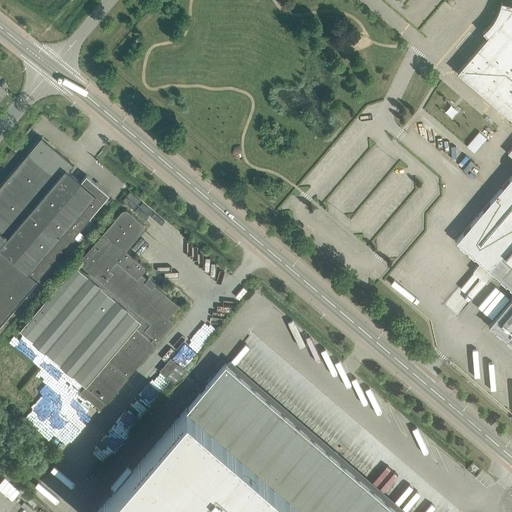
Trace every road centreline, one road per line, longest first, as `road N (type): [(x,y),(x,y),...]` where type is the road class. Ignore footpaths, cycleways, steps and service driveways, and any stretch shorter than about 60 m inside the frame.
road 1 (unclassified): [(511,459),(54,69)]
road 2 (unknown): [(365,129),(301,205),(366,267),(374,269),(414,221),(428,183),(411,166)]
road 3 (unknown): [(379,112),(447,175),(438,259),(443,340),(426,371)]
